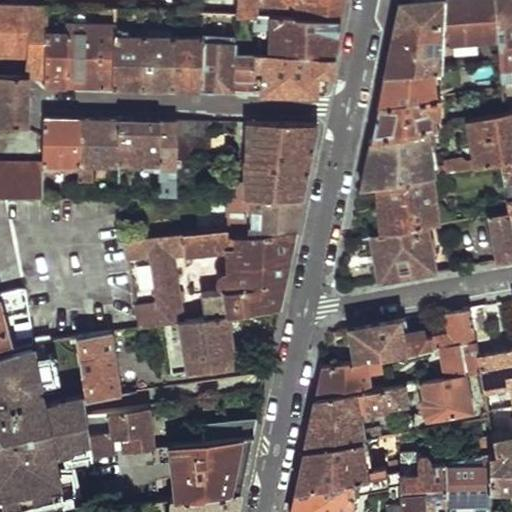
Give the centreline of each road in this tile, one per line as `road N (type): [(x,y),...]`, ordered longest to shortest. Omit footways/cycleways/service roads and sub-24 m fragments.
road 1 (residential): [(39,100),(347,111)]
road 2 (residential): [(307,307),(263,511)]
road 3 (residential): [(511,274),(307,307)]
road 4 (residential): [(347,111),(307,307)]
